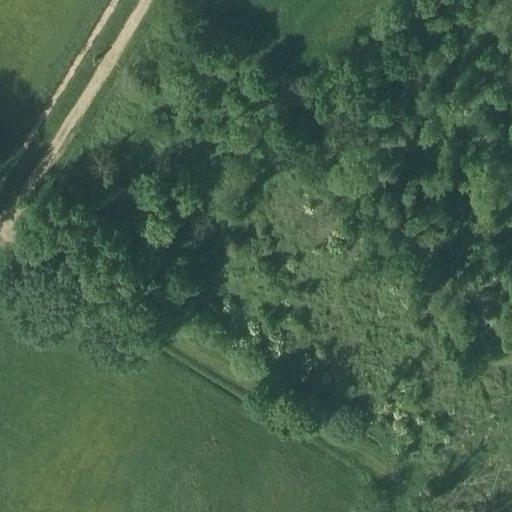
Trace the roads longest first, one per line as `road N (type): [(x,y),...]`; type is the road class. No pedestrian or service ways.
road 1 (track): [(416,494),(0,229)]
road 2 (track): [(3,231),(147,0)]
